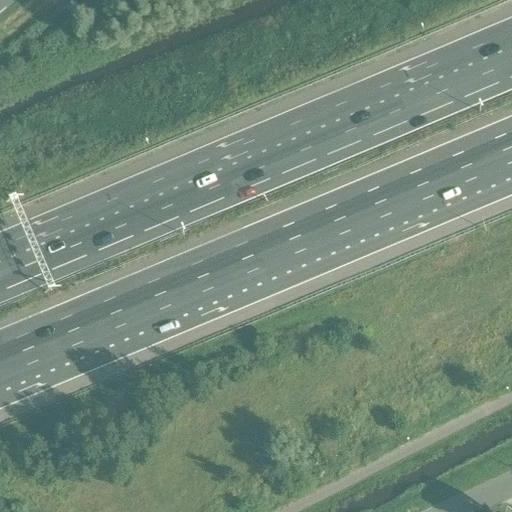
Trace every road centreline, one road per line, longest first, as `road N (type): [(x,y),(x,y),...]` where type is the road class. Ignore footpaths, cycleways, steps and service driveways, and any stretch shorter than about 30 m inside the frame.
road 1 (motorway): [(511,62),(0,277)]
road 2 (motorway): [(0,361),(511,147)]
